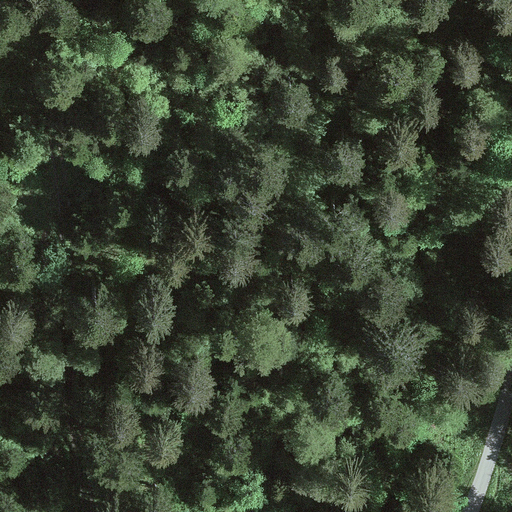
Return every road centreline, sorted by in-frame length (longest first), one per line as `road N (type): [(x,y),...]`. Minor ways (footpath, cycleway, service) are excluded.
road 1 (track): [(64,511),(74,376),(54,0)]
road 2 (track): [(467,511),(511,389)]
